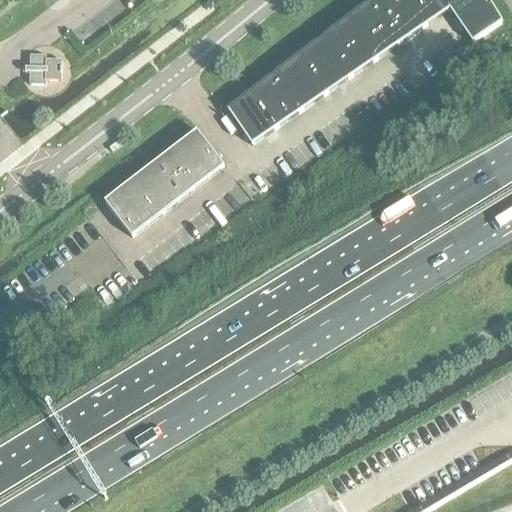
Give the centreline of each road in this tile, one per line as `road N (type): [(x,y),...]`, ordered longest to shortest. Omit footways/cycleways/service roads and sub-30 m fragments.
road 1 (motorway): [(511,166),(0,478)]
road 2 (motorway): [(15,511),(511,209)]
road 3 (tertiary): [(260,0),(0,209)]
